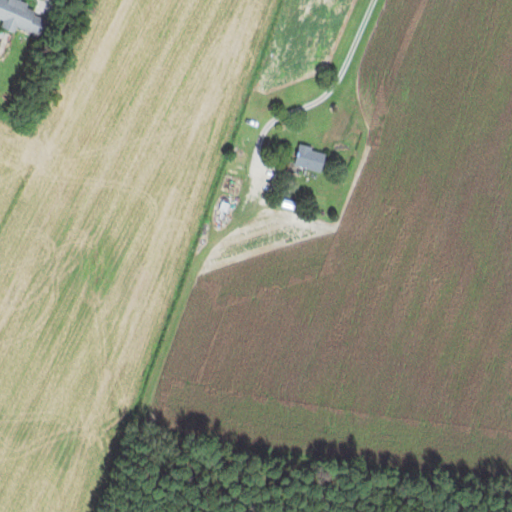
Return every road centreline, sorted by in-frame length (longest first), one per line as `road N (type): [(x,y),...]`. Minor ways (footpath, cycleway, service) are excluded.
road 1 (residential): [(373,0),(349,63),(257,168)]
road 2 (residential): [(15,117),(64,0)]
